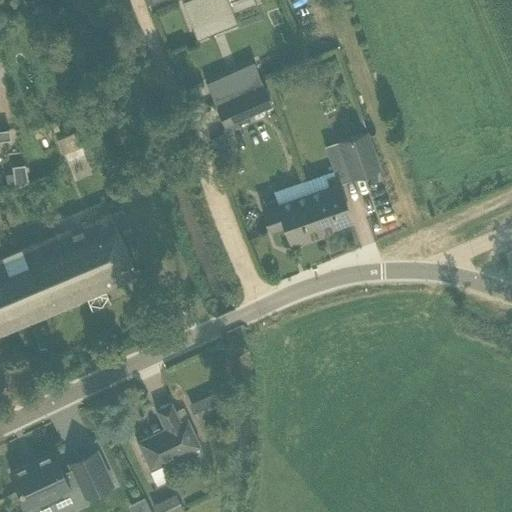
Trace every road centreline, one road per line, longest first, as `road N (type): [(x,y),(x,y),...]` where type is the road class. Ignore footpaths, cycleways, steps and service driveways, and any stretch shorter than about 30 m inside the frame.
road 1 (track): [(252,310),(125,0)]
road 2 (unclassified): [(511,292),(486,282),(383,273),(252,310)]
road 3 (residential): [(0,427),(216,326)]
